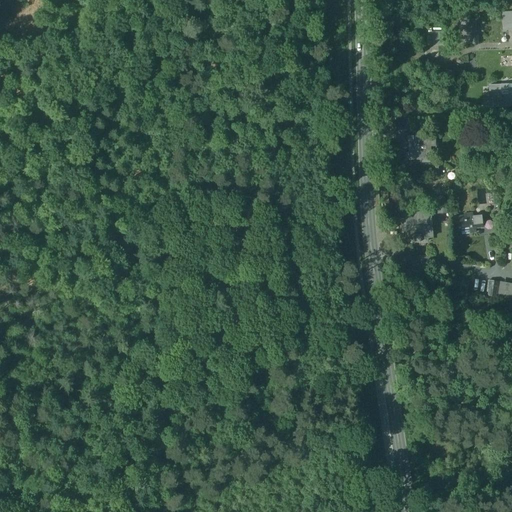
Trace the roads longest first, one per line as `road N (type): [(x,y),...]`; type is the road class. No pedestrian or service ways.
road 1 (secondary): [(361,0),(366,211),(408,511)]
road 2 (track): [(152,0),(166,511)]
